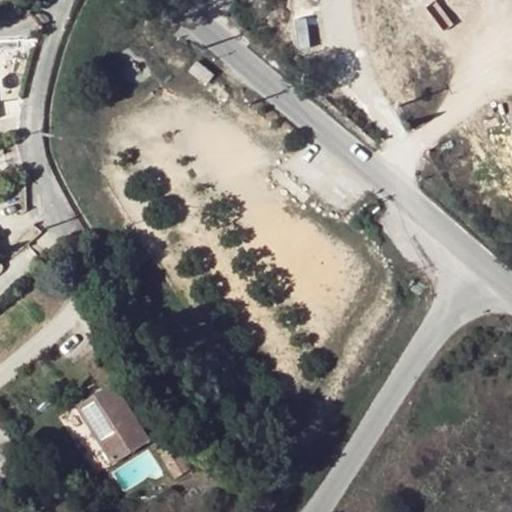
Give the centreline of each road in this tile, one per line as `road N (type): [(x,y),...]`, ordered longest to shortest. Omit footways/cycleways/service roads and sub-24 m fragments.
road 1 (tertiary): [(478,262),(311,511)]
road 2 (tertiary): [(382,182),(165,0)]
road 3 (residential): [(77,245),(46,185),(35,128),(37,92),(64,0)]
road 4 (unclassified): [(382,182),(399,144),(344,65),(329,0)]
road 5 (tertiary): [(478,262),(382,182)]
